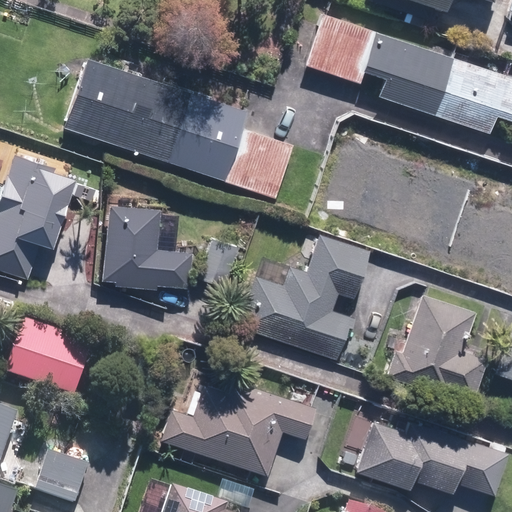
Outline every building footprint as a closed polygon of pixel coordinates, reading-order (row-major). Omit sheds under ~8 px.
[(511,74),(322,10),(304,62),(360,81),(365,67),(385,74),(379,92),(490,130),(496,111),(511,116),(511,74)] [(249,109),(87,54),(64,123),(275,195),(293,141),(244,125),(249,109)] [(53,240),(76,171),(16,151),(0,199),(0,264),(30,274),(43,237),(53,240)] [(445,249),(488,263),(483,278),(511,287),(511,204),(405,170),(394,203),(393,202),(392,205),(385,228),(386,228),(382,238),(442,258),(445,249)] [(191,287),(194,249),(158,246),(161,202),(110,199),(104,275),(115,275),(114,281),(191,287)] [(228,282),(239,243),(213,235),(202,274),(228,282)] [(357,288),(370,246),(333,235),(320,276),(357,288)] [(289,282),(256,270),(247,297),(252,299),(243,324),(337,357),(353,312),(286,289),(289,282)] [(449,386),(473,394),(486,356),(462,348),(475,306),(422,289),(394,374),(447,392),(449,386)] [(21,320),(5,370),(76,392),(91,342),(21,320)] [(511,375),(511,330),(508,329),(495,370),(511,375)] [(164,365),(142,358),(130,396),(151,403),(164,365)] [(160,434),(267,471),(283,427),(307,435),(318,404),(249,381),(245,393),(203,379),(192,411),(171,404),(160,434)] [(0,511),(10,511),(21,484),(0,476),(0,465),(19,409),(0,402),(0,511)] [(400,410),(396,422),(355,409),(338,463),(410,486),(413,476),(452,489),(455,480),(489,491),(505,444),(400,410)] [(90,462),(47,447),(34,486),(76,501),(90,462)] [(200,492),(195,507),(167,498),(162,511),(233,511),(224,509),(227,501),(200,492)] [(383,511),(349,501),(345,511),(383,511)]
